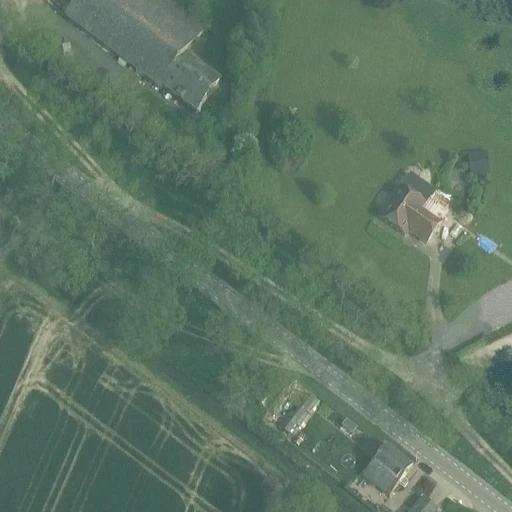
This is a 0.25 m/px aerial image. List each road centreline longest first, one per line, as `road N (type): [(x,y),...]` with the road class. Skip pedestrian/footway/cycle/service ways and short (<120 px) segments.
road 1 (tertiary): [(504,511),(0,123)]
road 2 (track): [(0,265),(287,479),(271,511)]
road 3 (track): [(0,204),(178,325),(322,372)]
